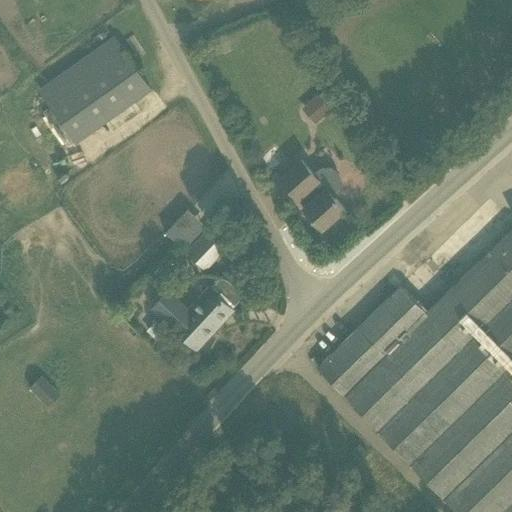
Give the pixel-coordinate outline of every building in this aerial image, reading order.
[(197,0),(198,2),(201,0),(219,0),(223,8),(241,0),(242,0),(197,0)] [(67,147),(75,141),(76,142),(134,101),(151,89),(123,49),(122,50),(116,40),(41,92),(52,108),(44,114),(67,147)] [(329,109),(317,96),(302,109),(315,124),(330,111),(329,109)] [(339,175),(330,169),(321,170),(313,174),(301,160),(278,180),(322,229),(345,209),(335,198),(341,191),(342,182),(339,175)] [(187,207),(167,229),(185,245),(205,223),(187,207)] [(227,246),(210,230),(210,229),(188,252),(207,268),(227,246)] [(401,286),(331,354),(318,367),(376,430),(458,511),(511,511),(511,237),(429,315),(401,286)] [(242,299),(244,298),(242,295),(240,292),(238,290),(236,287),(234,285),(231,282),(229,280),(226,279),(223,277),(220,276),(211,285),(209,282),(187,305),(170,287),(151,307),(197,349),(233,310),(233,309),(242,299)]
